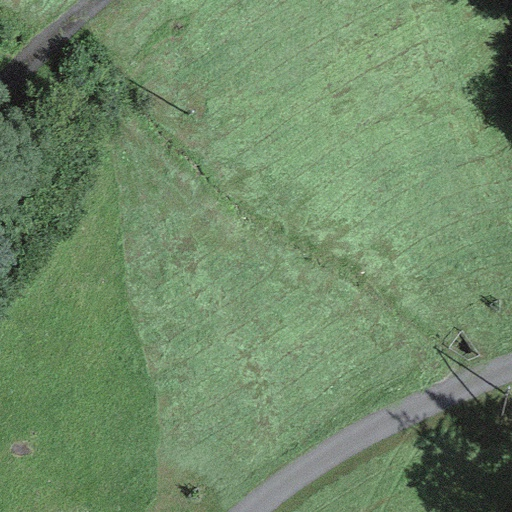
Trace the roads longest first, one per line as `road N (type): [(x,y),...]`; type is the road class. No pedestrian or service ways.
road 1 (track): [(253,511),(319,460),(511,371)]
road 2 (track): [(99,0),(0,93)]
